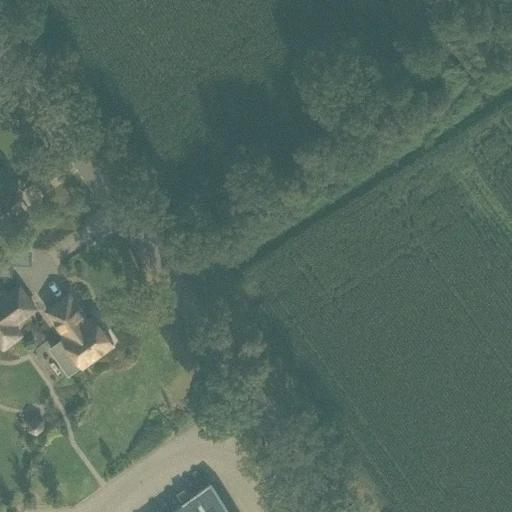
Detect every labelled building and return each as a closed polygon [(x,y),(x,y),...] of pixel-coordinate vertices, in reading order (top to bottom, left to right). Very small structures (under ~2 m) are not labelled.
[(0,207),(18,194),(0,169),(0,207)] [(38,307),(18,280),(0,293),(0,346),(2,349),(24,333),(17,323),(38,307)] [(53,304),(46,308),(62,331),(64,329),(67,333),(61,336),(49,345),(68,374),(81,364),(97,354),(113,342),(93,314),(87,318),(69,292),(53,304)] [(126,473),(132,482),(176,454),(170,445),(126,473)] [(169,511),(231,511),(210,483),(169,511)]
